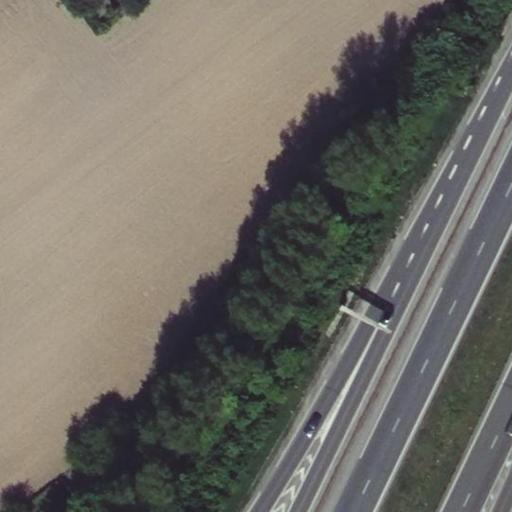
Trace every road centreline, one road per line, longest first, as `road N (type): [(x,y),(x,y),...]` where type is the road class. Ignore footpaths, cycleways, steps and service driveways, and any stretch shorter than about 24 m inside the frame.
road 1 (motorway): [(511,185),(353,511)]
road 2 (motorway): [(399,293),(370,318),(257,511)]
road 3 (motorway): [(511,71),(399,293)]
road 4 (motorway): [(399,293),(298,511)]
